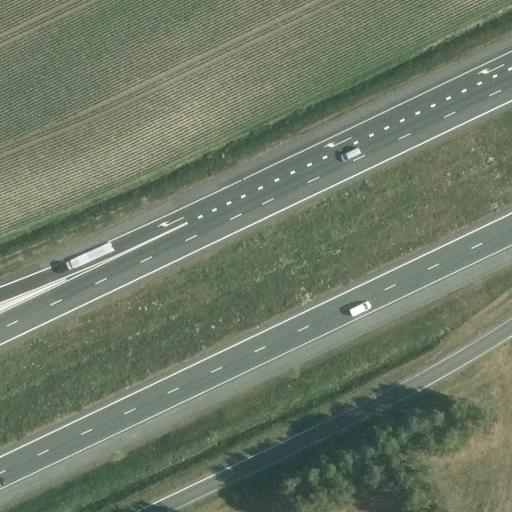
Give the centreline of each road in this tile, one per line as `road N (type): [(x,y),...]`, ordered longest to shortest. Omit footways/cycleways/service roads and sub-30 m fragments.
road 1 (motorway): [(0,471),(511,229)]
road 2 (motorway): [(323,175),(0,329)]
road 3 (motorway): [(323,175),(0,298)]
road 4 (motorway): [(511,85),(323,175)]
